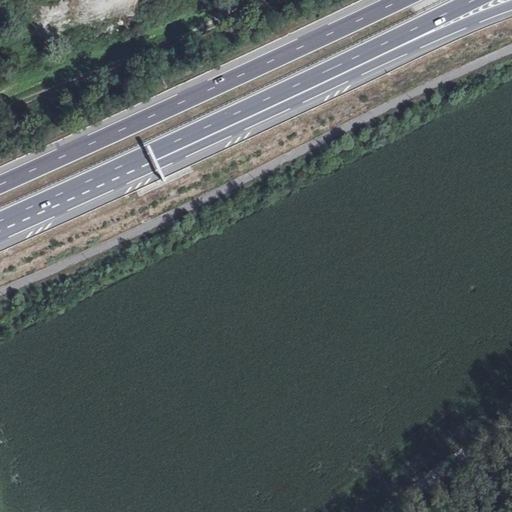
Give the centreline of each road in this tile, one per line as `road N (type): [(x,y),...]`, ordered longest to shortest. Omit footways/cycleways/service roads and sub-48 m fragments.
road 1 (motorway): [(398,0),(0,183)]
road 2 (motorway): [(151,154),(511,5)]
road 3 (motorway): [(151,154),(476,0)]
road 4 (motorway): [(0,221),(151,154)]
road 5 (unclassified): [(511,425),(394,511)]
